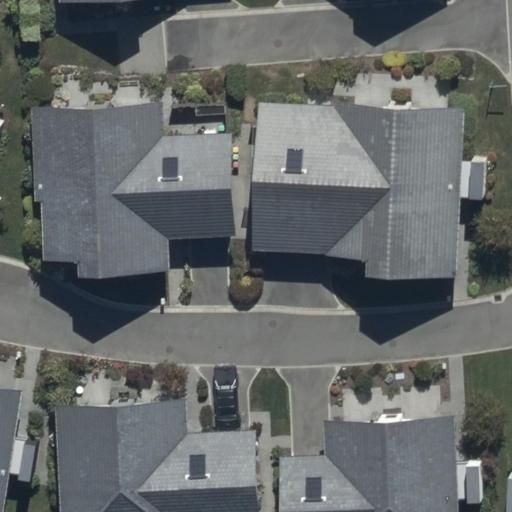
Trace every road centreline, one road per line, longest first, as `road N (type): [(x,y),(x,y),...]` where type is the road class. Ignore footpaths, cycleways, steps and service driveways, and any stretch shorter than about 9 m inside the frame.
road 1 (residential): [(0,313),(130,335),(280,344),(439,336),(511,323)]
road 2 (residential): [(511,21),(166,46)]
